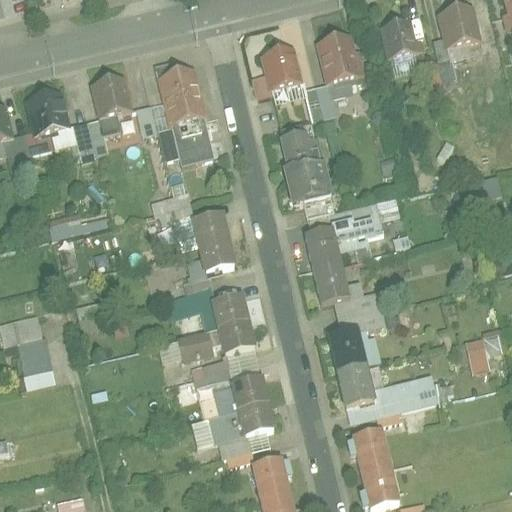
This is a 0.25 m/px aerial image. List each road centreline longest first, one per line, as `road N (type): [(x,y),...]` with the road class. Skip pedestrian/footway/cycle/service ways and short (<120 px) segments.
road 1 (residential): [(205,7),(331,511)]
road 2 (tertiary): [(154,20),(0,58)]
